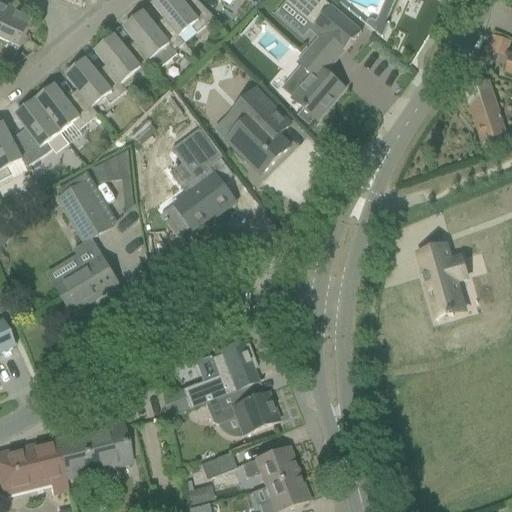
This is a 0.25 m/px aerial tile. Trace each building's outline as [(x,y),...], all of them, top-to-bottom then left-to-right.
[(178,0),(158,0),(154,4),(155,6),(152,8),(167,25),(179,40),(191,29),(197,36),(215,21),(206,11),(194,0),(193,0),(195,2),(186,9),(178,0)] [(215,0),(220,3),(230,10),(236,0),(215,0)] [(314,28),(324,36),(298,66),(313,79),(293,102),(317,123),(344,92),(325,75),(343,54),(344,55),(361,35),(320,0),(289,0),(286,5),(314,29),(314,28)] [(0,38),(13,10),(0,3),(0,38)] [(29,17),(13,10),(0,38),(0,41),(9,46),(5,54),(15,59),(33,23),(28,21),(29,17)] [(143,15),(134,23),(133,21),(125,28),(126,29),(124,31),(138,49),(155,70),(158,73),(176,57),(174,55),(184,46),(179,40),(167,25),(157,33),(143,15)] [(114,39),(105,46),(104,45),(96,52),(97,53),(95,55),(109,72),(126,94),(127,94),(125,92),(138,82),(139,83),(155,70),(138,49),(128,56),(114,39)] [(85,63),(76,70),(75,69),(67,75),(68,77),(66,79),(80,96),(92,111),(105,100),(110,107),(126,94),(109,72),(99,80),(85,63)] [(505,138),(487,84),(465,91),(482,145),(505,138)] [(55,88),(45,96),(44,94),(36,100),(37,102),(35,104),(60,137),(73,127),(78,134),(98,117),(92,111),(80,96),(68,106),(55,88)] [(235,156),(244,165),(246,163),(261,178),(290,150),(278,139),(290,128),(256,94),(230,119),(242,130),(227,145),(237,154),(235,156)] [(60,137),(35,104),(33,105),(32,104),(23,110),(24,112),(15,119),(29,136),(14,148),(22,163),(26,171),(45,158),(52,153),(47,146),(60,137)] [(7,171),(22,163),(14,148),(3,126),(0,128),(0,127),(0,184),(11,178),(10,176),(7,171)] [(191,196),(160,219),(164,224),(165,226),(166,226),(176,240),(190,229),(193,233),(215,217),(216,219),(235,205),(209,170),(223,159),(201,131),(171,153),(193,182),(185,188),(191,196)] [(93,186),(88,189),(85,185),(58,202),(84,246),(112,230),(109,225),(115,222),(93,186)] [(0,249),(2,251),(13,237),(0,226),(0,249)] [(446,249),(417,258),(423,278),(422,279),(423,280),(424,279),(425,285),(424,286),(425,287),(426,286),(436,323),(438,322),(434,308),(461,301),(456,285),(466,282),(460,260),(450,263),(446,249)] [(96,302),(118,289),(100,260),(54,287),(72,317),(73,316),(72,314),(95,300),(96,302)] [(0,357),(12,352),(15,350),(2,322),(0,323),(0,357)] [(240,350),(238,345),(222,352),(223,356),(210,361),(217,379),(181,393),(185,402),(164,410),(166,421),(204,407),(238,394),(262,384),(262,383),(257,385),(250,366),(254,365),(247,347),(240,350)] [(267,396),(243,405),(238,394),(204,407),(211,426),(215,428),(235,421),(242,440),(278,426),(271,407),(269,408),(265,397),(267,396)] [(120,428),(55,444),(65,483),(130,467),(120,428)] [(68,494),(65,483),(55,444),(0,457),(0,486),(3,498),(49,487),(52,498),(68,494)] [(288,450),(269,457),(253,463),(253,464),(240,469),(245,482),(258,477),(264,491),(298,478),(288,450)] [(229,457),(199,468),(205,484),(235,472),(229,457)] [(291,511),(309,505),(298,478),(264,491),(269,504),(258,509),(259,511),(291,511)]
